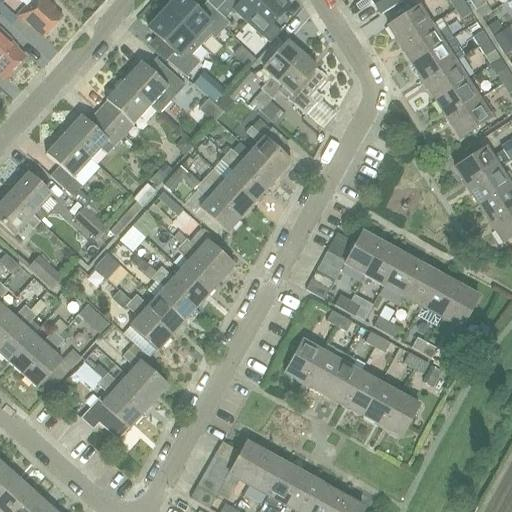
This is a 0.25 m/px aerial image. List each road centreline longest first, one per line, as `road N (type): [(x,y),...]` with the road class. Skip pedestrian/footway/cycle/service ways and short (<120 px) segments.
road 1 (residential): [(323,0),(371,69),(371,114),(156,511)]
road 2 (residential): [(0,139),(125,0)]
road 3 (residential): [(119,511),(0,402)]
